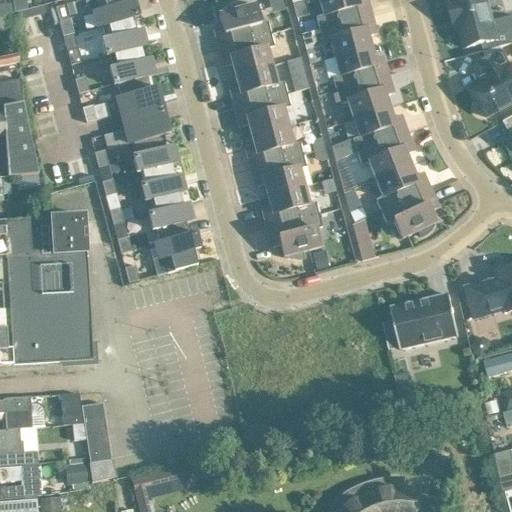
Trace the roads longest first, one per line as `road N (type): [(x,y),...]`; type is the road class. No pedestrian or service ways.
road 1 (residential): [(501,198),(421,261),(279,299),(254,289),(244,281),(168,0)]
road 2 (residential): [(501,198),(466,166),(442,125),(408,0)]
